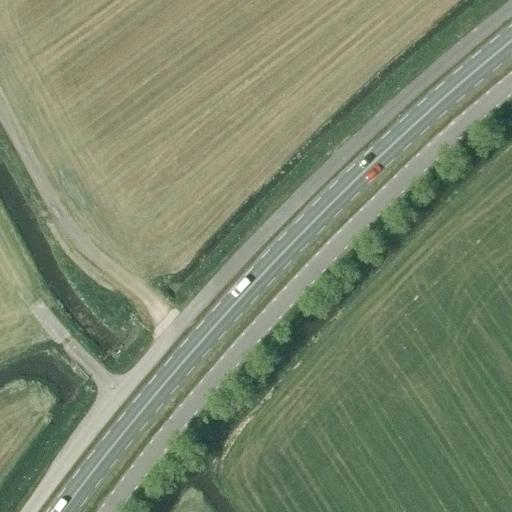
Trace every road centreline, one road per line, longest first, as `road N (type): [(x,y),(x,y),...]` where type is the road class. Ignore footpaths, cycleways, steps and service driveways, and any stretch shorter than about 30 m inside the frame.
road 1 (unclassified): [(29,511),(80,439),(225,275),(368,131),(511,8)]
road 2 (primary): [(62,511),(245,291),(393,143),(511,41)]
road 3 (unclassified): [(108,511),(276,308),(511,83)]
